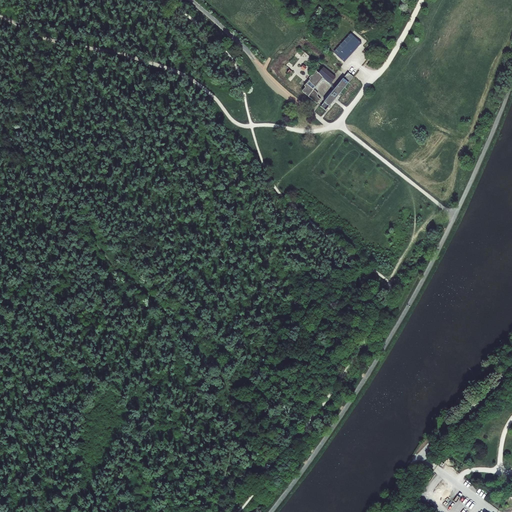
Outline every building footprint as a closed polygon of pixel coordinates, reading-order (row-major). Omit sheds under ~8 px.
[(353,36),(336,55),(344,62),(361,44),(353,36)] [(324,79),(330,84),(336,78),(323,67),(319,73),(316,71),(312,76),(311,75),(309,78),(310,79),(304,86),(306,87),(302,91),(317,104),(319,102),(321,99),(317,95),(318,94),(316,91),(314,89),(323,77),(324,79)] [(348,73),(344,77),(349,82),(353,77),(348,73)] [(343,79),(335,88),(341,93),(348,83),(343,79)] [(335,88),(320,107),(325,111),(341,93),(335,88)]
